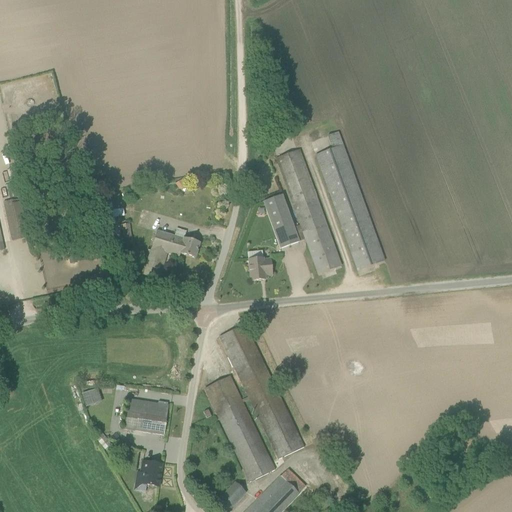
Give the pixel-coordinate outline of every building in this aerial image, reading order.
[(384,262),(342,146),(338,134),(328,137),(333,150),(316,156),(357,272),(384,262)] [(276,159),(318,276),(341,267),(299,151),(276,159)] [(282,196),(272,200),(263,203),(280,250),(299,243),(295,234),(282,196)] [(18,200),(5,202),(10,241),(23,239),(18,200)] [(66,220),(57,222),(58,227),(63,226),(64,230),(68,229),(66,220)] [(152,249),(144,276),(159,280),(167,254),(179,258),(180,255),(195,259),(199,244),(184,239),(186,233),(176,230),(174,237),(156,232),(151,249),(152,249)] [(263,260),(262,260),(248,261),(250,282),(261,281),(261,277),(272,276),(270,260),(263,261),(263,260)] [(304,447),(245,324),(220,336),(249,396),(242,400),(230,376),(205,388),(250,481),(275,469),(243,402),(250,398),(279,459),(304,447)] [(164,437),(168,406),(158,405),(157,412),(127,407),(124,431),(164,437)] [(102,434),(95,439),(105,451),(111,445),(102,434)] [(134,485),(142,486),(158,488),(161,466),(143,463),(141,474),(136,473),(134,485)] [(282,511),(299,495),(298,495),(304,488),(287,471),(246,511),(282,511)] [(228,511),(246,494),(235,483),(213,506),(218,511),(228,511)]
